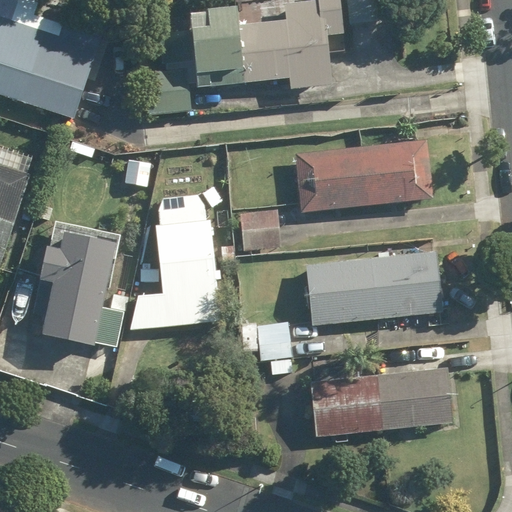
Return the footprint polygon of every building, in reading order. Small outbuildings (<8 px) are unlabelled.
[(0,0),(0,96),(77,122),(105,37),(37,15),(41,4),(28,0),(0,0)] [(328,10),(190,14),(192,92),(330,88),(328,10)] [(191,74),(147,75),(149,116),(192,114),(191,74)] [(430,142),(295,155),(301,214),(436,201),(430,142)] [(154,164),(128,160),(125,184),(150,188),(154,164)] [(0,274),(31,174),(0,164),(0,274)] [(136,296),(131,332),(222,321),(207,197),(158,203),(168,292),(136,296)] [(281,212),(243,214),(246,252),(284,250),(281,212)] [(131,295),(110,290),(122,235),(57,220),(36,314),(51,317),(47,338),(97,349),(99,341),(119,345),(131,295)] [(440,254),(308,266),(313,326),(445,315),(440,254)] [(293,322),(240,327),(243,352),(261,351),(262,363),(276,362),(277,376),(298,374),(293,322)] [(451,371),(312,383),(317,438),(456,426),(451,371)]
